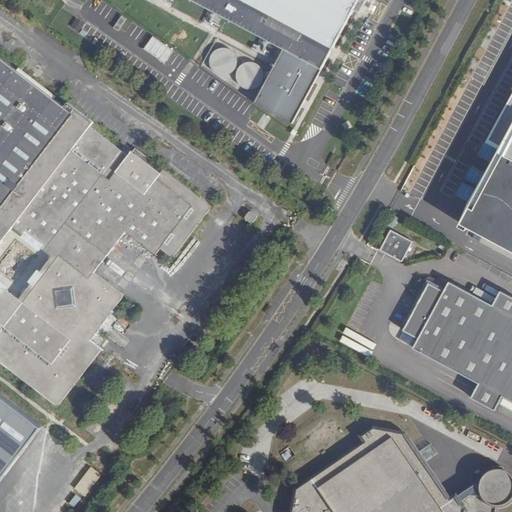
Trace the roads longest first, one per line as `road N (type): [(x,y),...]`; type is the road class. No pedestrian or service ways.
road 1 (unclassified): [(468,0),(306,282),(137,511)]
road 2 (unknown): [(316,170),(75,9)]
road 3 (unknown): [(70,461),(142,387),(149,342)]
